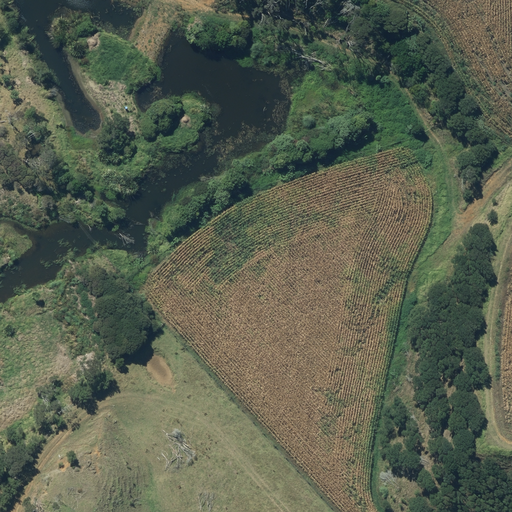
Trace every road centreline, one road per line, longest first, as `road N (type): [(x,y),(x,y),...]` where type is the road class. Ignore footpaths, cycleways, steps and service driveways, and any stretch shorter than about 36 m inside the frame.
road 1 (track): [(511,165),(475,213),(455,223),(444,154),(408,95),(376,62),(286,22),(164,20)]
road 2 (track): [(511,444),(495,427),(489,381),(492,312),(511,231)]
